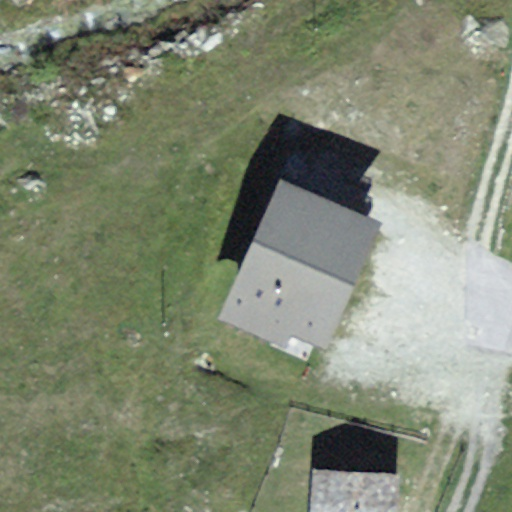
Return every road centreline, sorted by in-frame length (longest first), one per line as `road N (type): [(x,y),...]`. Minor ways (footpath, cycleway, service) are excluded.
road 1 (track): [(511,108),(475,260),(477,286),(498,313),(511,316)]
road 2 (track): [(455,511),(474,457),(476,382),(498,313)]
